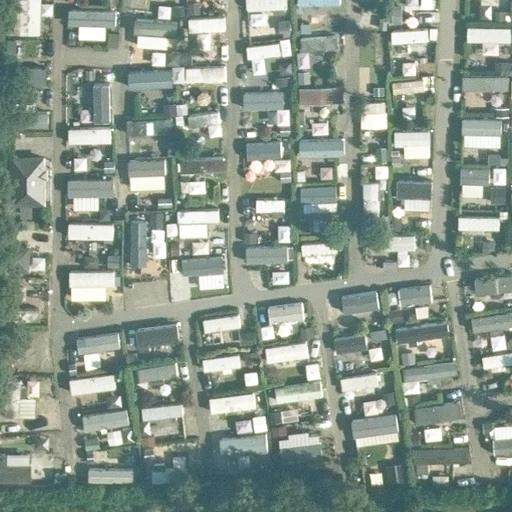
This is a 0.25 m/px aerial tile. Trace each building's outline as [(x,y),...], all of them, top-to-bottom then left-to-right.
[(48,37),(47,0),(22,0),(23,38),(48,37)] [(294,0),(253,0),(254,13),(295,12),(294,0)] [(338,0),(310,0),(312,11),(339,6),(338,0)] [(411,0),(412,16),(425,15),(425,11),(439,11),(438,0),(411,0)] [(479,57),(506,58),(507,45),(511,45),(511,30),(497,30),(497,0),(481,0),(481,30),(474,30),(474,45),(480,45),(479,57)] [(500,24),(511,25),(511,14),(501,13),(500,24)] [(199,34),(233,34),(233,20),(199,20),(199,34)] [(142,38),(180,38),(180,22),(142,22),(142,38)] [(442,45),(442,28),(402,29),(402,46),(442,45)] [(345,39),(308,40),(308,54),(346,53),(345,39)] [(371,41),(370,63),(388,64),(389,41),(371,41)] [(287,44),(254,49),(256,63),(289,58),(287,44)] [(229,50),(215,50),(215,64),(229,64),(229,50)] [(178,55),(177,65),(194,67),(196,58),(178,55)] [(20,70),(19,86),(53,87),(54,62),(41,61),(41,71),(20,70)] [(180,68),(180,85),(192,85),(192,67),(180,68)] [(392,82),(391,68),(379,69),(379,83),(392,82)] [(233,69),(194,70),(194,86),(234,85),(233,69)] [(270,84),(270,69),(258,69),(258,84),(270,84)] [(137,89),(178,91),(179,74),(138,72),(137,89)] [(87,90),(87,101),(109,101),(108,76),(79,76),(79,90),(87,90)] [(469,94),(511,94),(511,79),(470,78),(469,94)] [(277,91),(295,89),(294,80),(277,81),(277,91)] [(399,82),(400,96),(431,95),(431,81),(399,82)] [(349,88),(307,89),(307,107),(331,106),(332,123),(320,123),(321,137),(334,137),(334,125),(346,125),(345,112),(350,112),(349,88)] [(393,98),(392,88),(377,88),(378,99),(393,98)] [(291,112),(292,98),(250,96),(249,110),(291,112)] [(393,104),(367,104),(368,131),(394,131),(393,104)] [(42,114),(42,110),(12,109),(11,130),(56,131),(57,114),(42,114)] [(296,125),(296,112),(283,113),(284,125),(296,125)] [(226,114),(197,116),(198,129),(227,128),(226,114)] [(469,121),(469,137),(510,138),(511,122),(469,121)] [(135,146),(155,147),(156,136),(178,137),(178,124),(136,122),(135,146)] [(117,130),(75,131),(75,149),(118,148),(117,130)] [(438,133),(401,133),(401,150),(438,150),(438,133)] [(306,161),(352,160),(351,141),(306,142),(306,161)] [(253,180),(287,179),(286,145),(253,145),(253,180)] [(382,167),(393,167),(394,151),(383,150),(382,167)] [(18,160),(19,208),(54,207),(53,160),(18,160)] [(189,160),(188,173),(230,176),(231,162),(189,160)] [(137,193),(172,192),(171,162),(136,163),(137,193)] [(394,182),(395,169),(382,168),(381,181),(394,182)] [(511,184),(511,171),(467,173),(468,186),(511,184)] [(101,215),(120,215),(119,182),(76,182),(77,214),(90,213),(90,201),(101,201),(101,215)] [(407,213),(437,214),(438,183),(408,182),(407,213)] [(370,185),(370,219),(386,219),(385,185),(370,185)] [(497,188),(496,205),(510,206),(511,189),(497,188)] [(309,215),(330,215),(330,203),(343,203),(343,189),(308,190),(309,215)] [(263,201),(263,214),(292,214),(292,201),(263,201)] [(214,225),(226,225),(226,212),(186,213),(186,240),(215,239),(214,225)] [(285,226),(285,216),(260,216),(261,227),(285,226)] [(506,233),(507,220),(465,219),(465,232),(506,233)] [(305,234),(330,236),(330,222),(306,220),(305,234)] [(155,224),(138,223),(137,267),(154,267),(155,224)] [(76,225),(75,241),(123,242),(123,226),(76,225)] [(157,235),(156,250),(170,251),(171,236),(157,235)] [(394,238),(394,251),(429,250),(429,237),(394,238)] [(308,245),(309,267),(330,266),(329,257),(344,257),(344,245),(308,245)] [(253,249),(253,266),(298,265),(297,248),(253,249)] [(224,259),(219,273),(230,277),(235,263),(224,259)] [(123,288),(123,273),(105,273),(105,260),(90,261),(90,273),(76,273),(77,289),(123,288)] [(181,274),(219,276),(219,262),(182,261),(181,274)] [(511,289),(511,274),(474,278),(476,293),(511,289)] [(431,284),(400,288),(402,303),(432,300),(431,284)] [(78,290),(79,299),(104,298),(103,289),(78,290)] [(376,290),(343,296),(345,313),(379,308),(376,290)] [(275,309),(277,325),(312,322),(310,305),(275,309)] [(511,325),(511,311),(471,318),(473,332),(511,325)] [(18,313),(18,324),(47,324),(47,312),(18,313)] [(246,318),(210,320),(211,344),(226,343),(226,333),(247,332),(246,318)] [(449,334),(447,321),(396,328),(398,342),(449,334)] [(143,332),(146,351),(186,345),(183,327),(143,332)] [(266,329),(268,341),(289,339),(287,327),(266,329)] [(368,349),(365,334),(334,338),(337,353),(368,349)] [(28,365),(28,335),(16,335),(16,365),(28,365)] [(94,351),(125,351),(125,336),(93,336),(94,351)] [(272,350),(274,366),(315,360),(313,344),(272,350)] [(42,371),(41,351),(28,352),(28,372),(42,371)] [(511,363),(511,352),(482,356),(483,367),(511,363)] [(210,374),(221,373),(222,380),(248,378),(247,357),(209,360),(210,374)] [(145,379),(187,381),(188,364),(146,362),(145,379)] [(457,375),(456,362),(403,367),(405,382),(428,380),(428,384),(439,383),(438,377),(457,375)] [(378,385),(377,372),(341,377),(343,390),(378,385)] [(76,379),(77,395),(122,394),(122,377),(76,379)] [(35,379),(34,401),(60,401),(61,379),(35,379)] [(26,421),(29,383),(15,382),(13,420),(26,421)] [(284,407),(330,398),(327,382),(281,391),(284,407)] [(221,394),(221,409),(248,407),(247,393),(221,394)] [(462,418),(460,402),(414,409),(416,424),(462,418)] [(169,433),(168,422),(190,419),(189,406),(150,410),(153,435),(169,433)] [(89,419),(91,434),(132,428),(130,412),(89,419)] [(399,431),(396,413),(352,420),(355,437),(399,431)] [(511,436),(493,438),(494,454),(511,452),(511,436)] [(287,441),(287,465),(323,464),(323,450),(304,450),(304,440),(287,441)] [(469,462),(469,447),(414,448),(414,463),(417,463),(417,473),(429,472),(429,463),(469,462)] [(128,450),(130,481),(143,481),(141,449),(128,450)] [(0,456),(0,482),(49,484),(49,458),(0,456)] [(409,489),(406,463),(386,465),(389,491),(409,489)]
